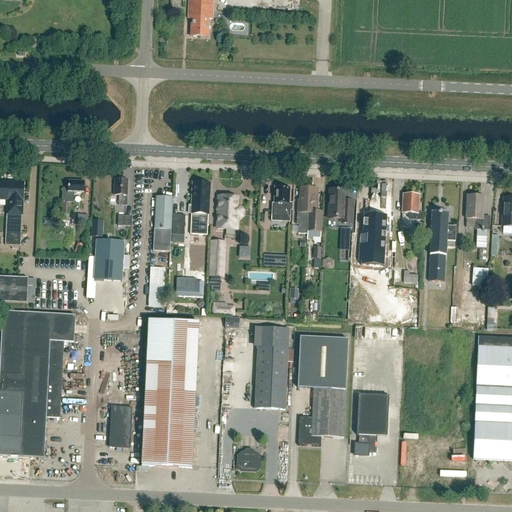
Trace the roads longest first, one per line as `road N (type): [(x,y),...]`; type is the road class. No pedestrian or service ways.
road 1 (unclassified): [(502,511),(89,492)]
road 2 (tertiary): [(511,168),(142,151)]
road 3 (unclassified): [(511,90),(144,73)]
road 4 (unclassified): [(89,492),(95,328)]
road 5 (unclassified): [(0,66),(144,73)]
road 6 (tertiary): [(142,151),(0,145)]
